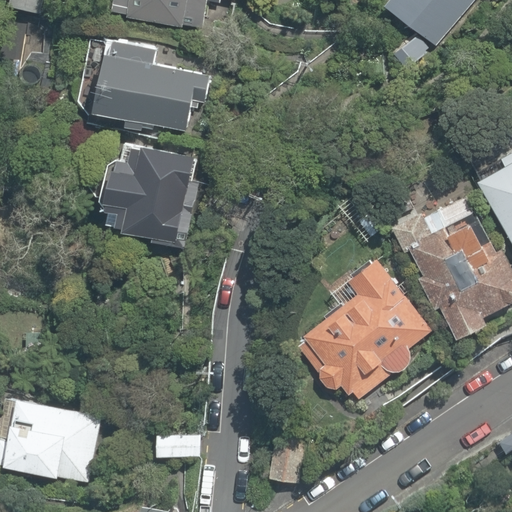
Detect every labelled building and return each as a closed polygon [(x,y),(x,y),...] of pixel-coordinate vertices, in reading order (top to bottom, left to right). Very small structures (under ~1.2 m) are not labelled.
[(116,0),(114,13),(185,27),(187,22),(205,25),(209,0),(116,0)] [(465,0),(383,0),(433,40),(465,0)] [(156,43),(102,34),(88,101),(187,124),(207,71),(156,57),(156,43)] [(199,154),(129,142),(127,157),(117,161),(110,198),(114,207),(127,211),(124,229),(189,247),(202,180),(196,180),(199,154)] [(511,153),(460,181),(511,267),(511,153)] [(508,289),(449,195),(373,226),(441,331),(508,289)] [(418,329),(354,257),(311,287),(321,301),(280,342),(331,409),(395,360),(394,350),(418,329)] [(113,422),(15,401),(1,465),(99,486),(113,422)] [(264,434),(258,476),(302,482),(308,440),(264,434)] [(205,452),(164,449),(162,470),(204,473),(205,452)]
